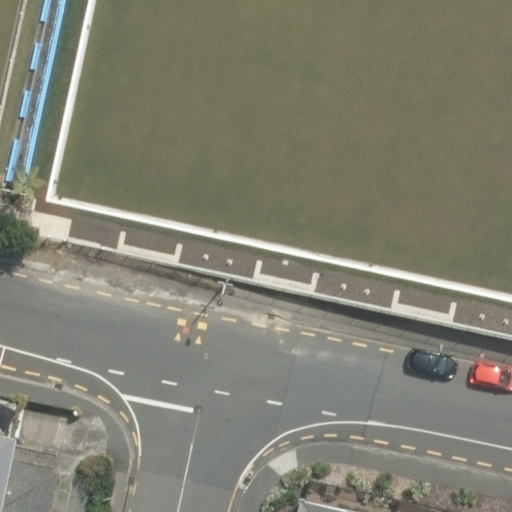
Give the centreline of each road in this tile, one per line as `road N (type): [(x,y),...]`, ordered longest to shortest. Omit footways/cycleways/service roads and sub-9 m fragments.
road 1 (residential): [(211,355),(511,420)]
road 2 (residential): [(0,310),(211,355)]
road 3 (residential): [(174,511),(211,355)]
